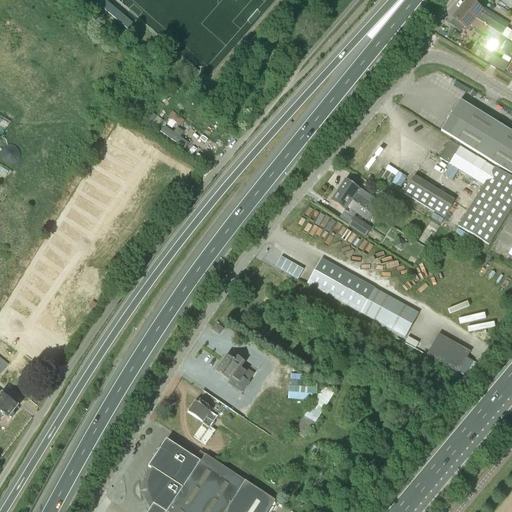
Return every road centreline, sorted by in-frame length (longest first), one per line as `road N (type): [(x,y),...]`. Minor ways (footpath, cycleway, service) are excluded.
road 1 (motorway): [(401,0),(363,32),(191,227),(92,365),(3,511)]
road 2 (motorway): [(413,0),(180,294),(49,511)]
road 3 (residential): [(0,476),(106,317),(351,0)]
road 4 (tertiary): [(88,511),(228,282),(427,55)]
road 5 (motorway): [(399,511),(511,379)]
